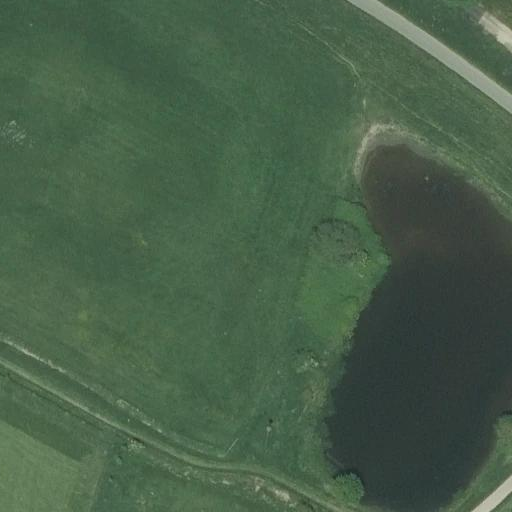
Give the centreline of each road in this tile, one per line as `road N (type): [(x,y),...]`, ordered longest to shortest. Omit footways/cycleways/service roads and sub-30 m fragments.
road 1 (track): [(344,511),(253,466),(209,465),(173,452),(0,363)]
road 2 (unclassified): [(511,104),(360,0)]
